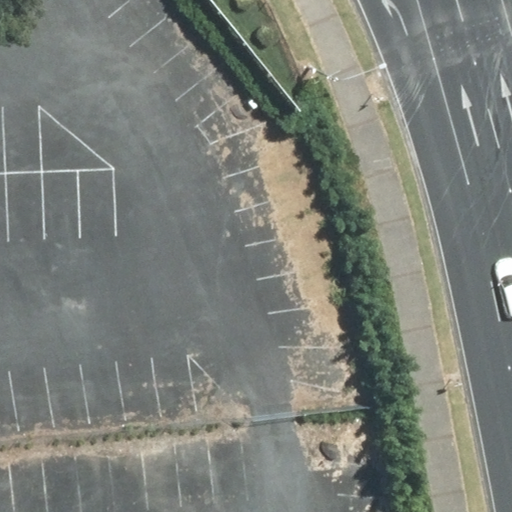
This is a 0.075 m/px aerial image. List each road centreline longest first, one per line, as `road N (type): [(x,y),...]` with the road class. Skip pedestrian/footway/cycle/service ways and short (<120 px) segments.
road 1 (primary): [(511,164),(413,0)]
road 2 (primary): [(511,138),(459,0)]
